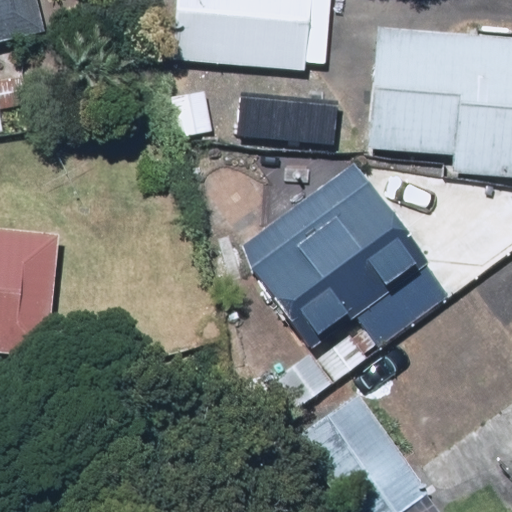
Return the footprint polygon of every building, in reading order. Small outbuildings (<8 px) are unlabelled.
[(0,0),(0,45),(35,37),(26,0),(0,0)] [(170,0),(165,61),(298,73),(304,0),(170,0)] [(511,166),(511,41),(369,30),(358,154),(511,166)] [(341,173),(231,250),(294,340),(405,263),(341,173)] [(0,357),(38,362),(51,240),(0,234),(0,357)] [(352,399),(290,442),(338,511),(396,511),(420,496),(352,399)]
